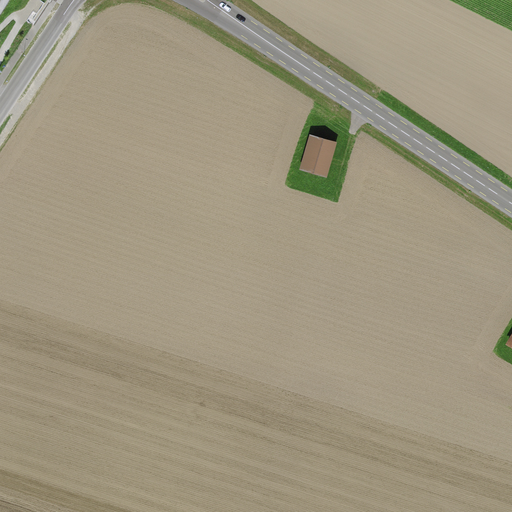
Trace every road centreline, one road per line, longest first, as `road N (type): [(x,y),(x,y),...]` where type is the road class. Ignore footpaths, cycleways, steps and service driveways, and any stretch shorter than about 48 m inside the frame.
road 1 (primary): [(230,15),(511,204)]
road 2 (track): [(0,143),(78,23),(67,10)]
road 3 (unclassified): [(0,112),(67,10)]
